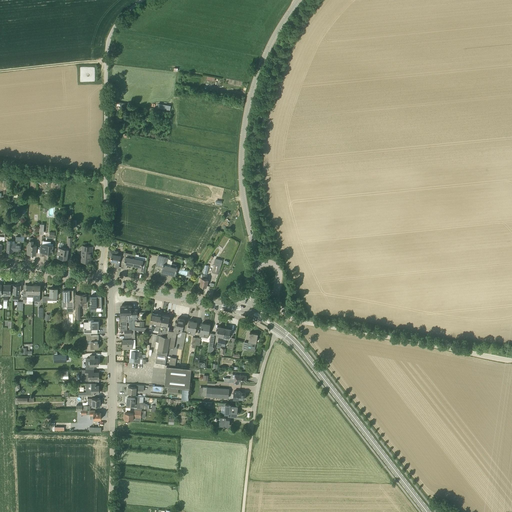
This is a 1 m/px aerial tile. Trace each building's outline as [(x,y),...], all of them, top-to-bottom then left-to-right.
[(16,241),(18,241),(17,243),(14,243),(14,240),(8,240),(7,251),(13,252),(13,250),(21,250),(21,243),(20,243),(20,241),(24,242),(24,236),(21,235),(21,237),(20,237),(20,236),(16,236),(16,240),(16,241)] [(30,237),(30,240),(29,245),(28,245),(28,249),(29,249),(29,254),(36,254),(36,245),(33,245),(33,238),(30,237)] [(56,245),(53,245),(41,244),(40,255),(44,255),(44,253),(52,253),(55,253),(56,245)] [(81,261),(89,262),(90,262),(91,262),(90,262),(91,251),(92,251),(93,246),(82,245),(81,261)] [(67,259),(69,249),(58,247),(57,257),(61,258),(61,257),(67,258),(67,259)] [(118,267),(120,262),(122,263),(123,256),(121,255),(118,255),(118,251),(110,249),(108,256),(111,257),(111,261),(116,262),(115,267),(118,267)] [(133,265),(134,258),(128,257),(129,253),(124,252),(123,256),(122,263),(121,268),(126,269),(127,264),(133,265)] [(177,267),(176,267),(177,265),(172,264),(173,260),(168,259),(168,258),(158,256),(156,265),(163,267),(162,272),(164,272),(164,275),(168,276),(168,273),(175,275),(176,272),(177,267)] [(143,260),(134,258),(133,265),(139,266),(138,271),(141,272),(141,271),(143,272),(146,260),(143,260)] [(215,258),(215,261),(212,272),(217,273),(219,274),(223,260),(215,258)] [(199,281),(200,281),(201,282),(200,286),(206,287),(208,279),(205,279),(205,275),(206,275),(209,266),(205,265),(204,269),(203,269),(202,274),(201,274),(199,281)] [(33,297),(33,293),(33,285),(27,285),(26,290),(23,290),(23,303),(26,303),(26,297),(33,297)] [(53,296),(57,296),(57,288),(50,288),(50,296),(43,296),(43,302),(47,302),(47,300),(53,300),(53,296)] [(68,290),(63,290),(63,292),(63,300),(62,300),(62,306),(63,306),(67,306),(67,308),(73,308),(73,290),(68,290)] [(86,294),(79,294),(79,299),(76,299),(76,294),(75,294),(76,319),(80,319),(80,305),(88,305),(88,301),(86,301),(86,294)] [(96,311),(96,308),(101,308),(101,297),(90,297),(90,311),(96,311)] [(135,329),(135,327),(135,320),(137,320),(137,316),(138,316),(137,309),(132,309),(132,305),(122,305),(122,306),(121,307),(120,307),(121,316),(125,316),(125,320),(127,320),(127,330),(135,329)] [(151,315),(149,325),(156,326),(155,330),(159,331),(158,335),(160,335),(170,337),(171,330),(169,330),(170,323),(168,323),(170,316),(152,313),(151,315)] [(135,327),(135,329),(127,330),(127,320),(125,320),(125,316),(121,316),(120,317),(121,331),(124,331),(124,338),(135,338),(135,330),(149,331),(150,328),(135,327)] [(176,337),(177,332),(182,332),(184,319),(178,318),(177,322),(175,321),(175,322),(174,331),(171,330),(170,337),(168,348),(173,348),(175,337),(176,337)] [(98,333),(98,328),(97,321),(93,321),(92,320),(87,320),(87,321),(82,321),(83,333),(86,333),(91,333),(98,333)] [(197,322),(193,321),(189,320),(187,330),(187,333),(195,335),(197,322)] [(210,324),(205,323),(202,323),(200,336),(204,336),(204,333),(208,334),(210,324)] [(216,347),(221,348),(221,345),(223,336),(225,327),(218,326),(217,330),(216,330),(215,335),(220,335),(220,338),(218,337),(216,347)] [(225,346),(226,339),(229,340),(229,337),(230,337),(231,333),(230,333),(231,328),(225,327),(223,336),(221,345),(225,346)] [(245,341),(243,349),(254,351),(258,334),(252,333),(252,332),(250,332),(250,334),(248,342),(245,341)] [(86,333),(87,344),(87,350),(95,350),(95,348),(99,348),(99,343),(97,343),(97,342),(98,342),(98,336),(99,336),(99,335),(91,335),(91,333),(86,333)] [(168,348),(170,337),(160,335),(155,362),(165,364),(168,348)] [(132,339),(125,339),(123,339),(123,349),(132,349),(132,339)] [(145,359),(146,355),(143,354),(143,355),(142,354),(142,352),(139,352),(139,351),(135,351),(135,349),(132,349),(132,351),(131,358),(134,358),(134,363),(140,363),(140,359),(143,359),(143,358),(145,359)] [(94,355),(90,355),(90,365),(98,365),(98,364),(99,364),(99,362),(98,362),(98,358),(94,358),(94,355)] [(190,379),(191,368),(167,366),(164,386),(182,388),(189,389),(190,379)] [(82,369),(82,380),(95,380),(95,379),(99,379),(99,372),(92,372),(92,370),(94,370),(94,369),(82,369)] [(78,396),(92,396),(92,393),(99,393),(99,385),(96,385),(96,383),(86,383),(86,392),(78,392),(78,396)] [(136,394),(136,390),(143,391),(144,385),(136,384),(136,387),(128,386),(128,393),(136,394)] [(214,388),(207,387),(202,387),(202,396),(207,396),(229,398),(229,389),(214,388)] [(237,391),(234,391),(233,400),(237,400),(237,399),(245,399),(245,392),(241,392),(241,391),(238,391),(237,391)] [(138,405),(138,408),(149,409),(149,406),(147,406),(147,403),(145,403),(139,402),(140,396),(135,396),(135,398),(127,397),(127,404),(135,405),(138,405)] [(100,398),(88,399),(88,405),(76,405),(76,409),(90,409),(90,405),(92,405),(92,406),(100,406),(100,398)] [(237,406),(230,406),(231,404),(219,403),(218,405),(225,406),(225,413),(229,414),(229,415),(236,415),(237,406)] [(95,410),(90,410),(90,409),(76,409),(56,409),(56,423),(54,424),(54,423),(52,423),(52,430),(54,430),(54,431),(84,432),(85,419),(77,419),(77,417),(66,417),(66,414),(81,414),(86,414),(86,419),(93,419),(101,419),(101,412),(95,412),(95,410)] [(125,419),(133,420),(141,420),(141,417),(145,417),(145,413),(141,413),(141,410),(134,410),(133,413),(125,413),(125,419)] [(220,416),(219,425),(229,426),(230,419),(226,418),(226,416),(220,416)]
